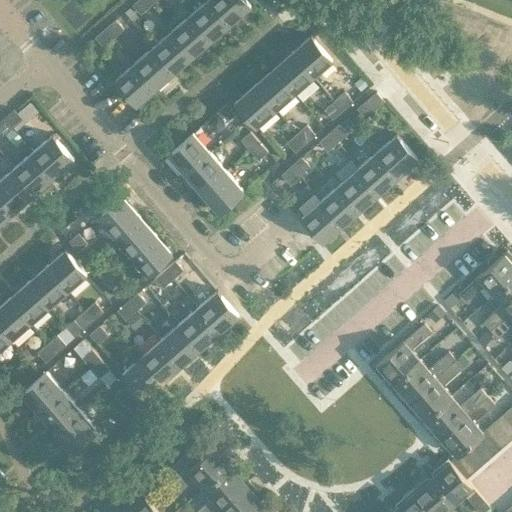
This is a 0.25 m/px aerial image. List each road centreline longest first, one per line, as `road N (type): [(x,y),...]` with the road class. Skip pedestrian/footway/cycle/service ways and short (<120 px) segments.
road 1 (residential): [(229,275),(0,14)]
road 2 (tertiary): [(511,201),(338,0)]
